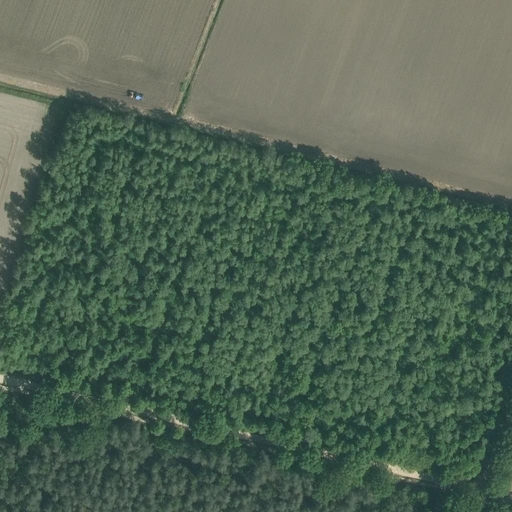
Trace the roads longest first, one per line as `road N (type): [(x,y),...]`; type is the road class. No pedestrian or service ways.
road 1 (track): [(511,205),(0,77)]
road 2 (track): [(511,496),(0,381)]
